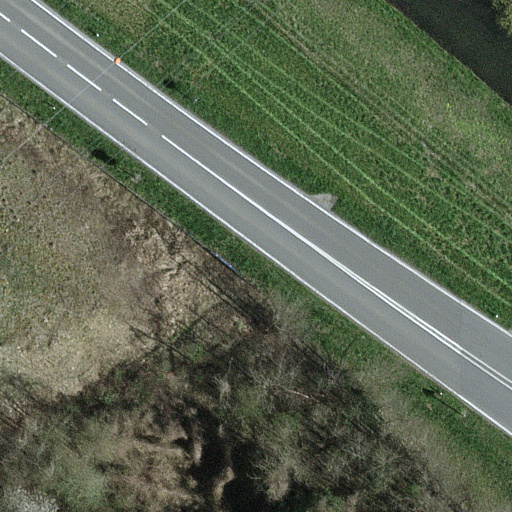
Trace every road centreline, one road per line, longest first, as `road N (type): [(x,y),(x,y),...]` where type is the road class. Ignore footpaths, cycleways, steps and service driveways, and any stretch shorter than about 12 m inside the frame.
road 1 (primary): [(511,379),(202,157)]
road 2 (primary): [(0,3),(202,157)]
